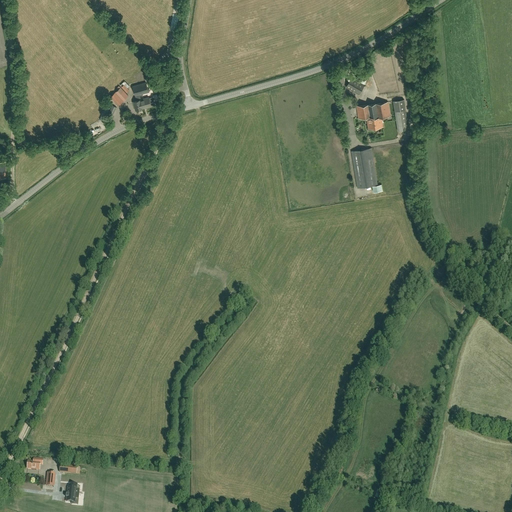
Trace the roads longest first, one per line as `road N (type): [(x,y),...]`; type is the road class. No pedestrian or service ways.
road 1 (track): [(17,445),(166,113)]
road 2 (tertiary): [(191,107),(334,64),(442,0)]
road 3 (tertiary): [(0,217),(105,137),(191,107)]
road 4 (track): [(5,0),(14,206)]
